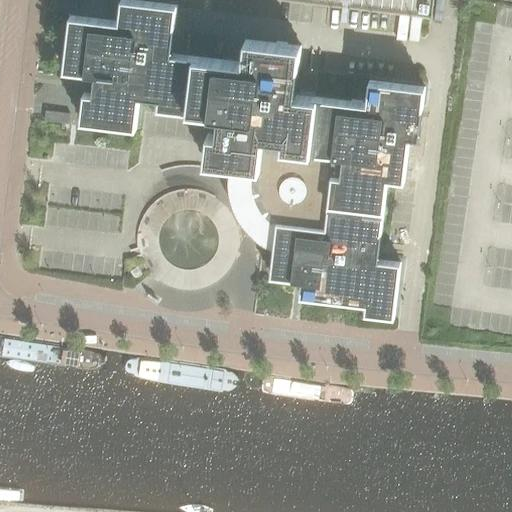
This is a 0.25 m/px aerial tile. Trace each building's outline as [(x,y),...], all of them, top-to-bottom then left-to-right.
[(71,15),(64,70),(86,73),(86,74),(96,75),(94,93),(85,92),(81,122),(136,129),(141,97),(159,100),(158,108),(209,114),(209,115),(220,116),(217,136),(209,134),(206,157),(205,163),(231,166),(232,166),(257,169),(256,176),(256,179),(256,183),(256,187),(257,190),(258,195),(259,199),(261,203),(263,206),(265,209),(268,213),(271,216),(274,219),(277,220),(278,221),(274,249),(271,276),(298,280),(303,280),(301,297),(319,299),(366,305),(365,314),(395,318),(402,262),(379,260),(382,232),(383,232),(389,180),(405,182),(411,138),(420,139),(424,108),(423,108),(426,87),(413,85),(370,80),(368,103),(297,94),(300,68),(302,45),(246,39),(243,62),(172,54),(175,28),(177,17),(178,4),(141,0),(121,0),(119,21),(71,15)] [(432,0),(273,0),(346,9),(430,19),(432,0)] [(69,124),(70,114),(46,111),(45,121),(69,124)] [(511,184),(503,183),(499,219),(511,220),(511,184)] [(30,343),(26,363),(86,372),(89,352),(30,343)] [(113,356),(110,375),(169,384),(172,365),(113,356)] [(319,386),(316,405),(376,412),(378,392),(319,386)] [(402,394),(400,414),(460,420),(462,400),(402,394)]
